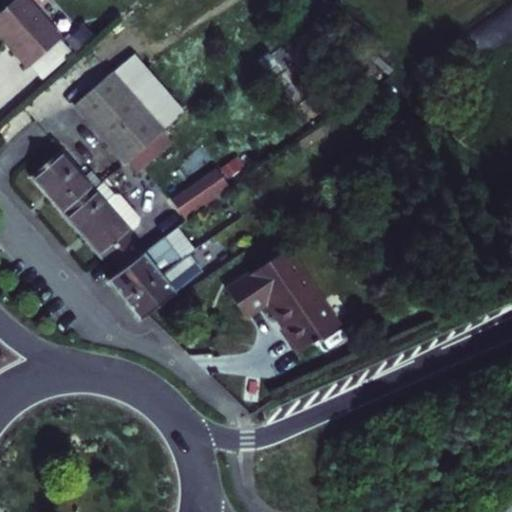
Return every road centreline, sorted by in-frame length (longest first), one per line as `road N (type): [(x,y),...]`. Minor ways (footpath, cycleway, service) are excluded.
road 1 (trunk): [(511,324),(255,437),(221,439),(180,424)]
road 2 (residential): [(0,205),(118,339)]
